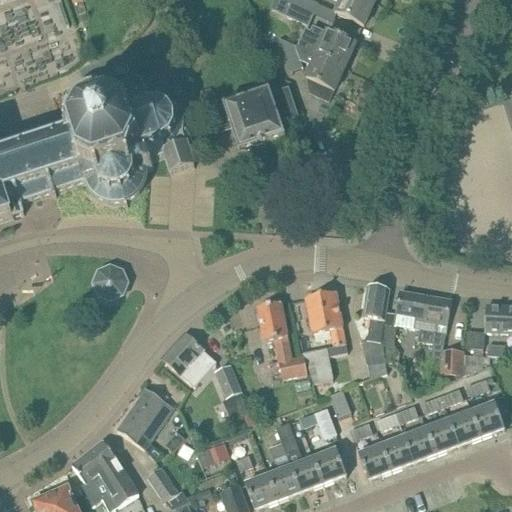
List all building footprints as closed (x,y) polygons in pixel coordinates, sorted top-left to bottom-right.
[(276,0),(292,7),(315,18),(321,7),(306,0),(276,0)] [(374,6),(361,0),(330,0),(342,5),(337,16),(364,28),(374,6)] [(292,7),(292,8),(287,19),(310,30),(315,18),(292,7)] [(328,35),(318,58),(345,70),(355,47),(328,35)] [(318,58),(282,42),(292,75),(304,71),(302,64),(313,69),(307,81),(335,94),(345,70),(318,58)] [(0,225),(24,218),(23,211),(24,211),(23,207),(86,186),(86,188),(88,193),(89,194),(91,196),(95,201),(101,204),(108,207),(114,208),(118,208),(123,207),(125,211),(129,209),(128,206),(133,204),(135,203),(139,199),(143,193),(147,184),(148,177),(148,173),(152,173),(155,168),(153,164),(165,160),(171,178),(195,170),(188,148),(192,146),(190,139),(189,138),(187,133),(183,134),(184,131),(184,128),(183,122),(181,118),(179,113),(176,109),(173,107),(165,102),(161,101),(155,102),(149,102),(143,81),(137,79),(128,82),(120,85),(116,92),(114,91),(113,89),(109,87),(102,85),(100,84),(94,83),(91,83),(87,85),(86,81),(82,82),(84,86),(77,89),(75,90),(74,91),(73,92),(72,94),(71,95),(70,96),(68,100),(66,103),(66,104),(65,108),(64,110),(63,115),(63,119),(63,120),(63,121),(65,126),(3,147),(2,144),(0,144),(0,225)] [(225,109),(234,136),(240,155),(286,140),(281,126),(297,120),(288,93),(272,98),(270,94),(226,109),(225,109)] [(511,95),(502,99),(511,130),(511,95)] [(94,292),(98,300),(105,305),(114,306),(123,303),(129,296),(130,287),(129,280),(125,274),(118,270),(111,269),(103,271),(97,277),(94,284),(94,292)] [(390,294),(368,290),(363,322),(370,323),(367,345),(380,347),(384,327),(386,317),(390,294)] [(302,357),(304,361),(313,387),(318,386),(319,395),(335,392),(329,360),(348,357),(336,296),(306,302),(312,338),(331,335),(334,351),(302,357)] [(397,318),(386,317),(384,327),(420,333),(418,345),(444,349),(448,324),(452,304),(401,296),(397,318)] [(308,378),(304,361),(294,363),(285,326),(282,307),(258,311),(262,331),(265,345),(276,343),(285,383),(308,378)] [(511,337),(511,310),(486,309),(486,337),(511,337)] [(178,376),(194,390),(216,365),(201,351),(186,337),(163,362),(164,362),(163,363),(178,376)] [(488,360),(504,361),(505,341),(489,340),(488,360)] [(367,345),(363,344),(368,368),(385,366),(380,347),(367,345)] [(483,358),(464,357),(464,355),(442,355),(441,389),(460,382),(460,381),(482,372),(483,358)] [(243,393),(231,368),(216,375),(228,400),(243,393)] [(486,383),(468,390),(472,401),(490,394),(489,392),(500,388),(492,370),(482,374),(486,383)] [(387,371),(371,371),(375,388),(389,382),(387,371)] [(134,446),(146,453),(173,410),(163,404),(147,393),(118,435),(134,446)] [(460,393),(441,400),(445,411),(464,404),(460,393)] [(330,399),(338,422),(352,417),(343,394),(330,399)] [(445,411),(441,400),(422,407),(427,418),(445,411)] [(495,407),(473,416),(482,441),(505,433),(495,407)] [(416,410),(396,417),(400,428),(420,420),(416,410)] [(319,427),(325,443),(337,439),(327,413),(301,422),(305,432),(319,427)] [(473,416),(450,424),(460,450),(482,441),(473,416)] [(400,428),(396,417),(378,424),(382,435),(400,428)] [(450,424),(427,433),(437,458),(460,450),(450,424)] [(276,432),(281,445),(282,445),(301,497),(324,488),(314,462),(304,466),(290,427),(276,432)] [(374,438),(370,427),(350,434),(354,445),(374,438)] [(427,433),(405,441),(414,467),(437,458),(427,433)] [(176,435),(164,448),(173,455),(184,442),(176,435)] [(405,441),(382,450),(392,476),(414,467),(405,441)] [(83,489),(93,510),(103,502),(108,511),(115,511),(138,498),(118,464),(104,445),(73,469),(86,487),(83,489)] [(278,476),(269,479),(278,505),(301,497),(282,445),(281,445),(268,450),(278,476)] [(392,476),(382,450),(359,459),(369,484),(392,476)] [(337,453),(314,462),(324,488),(347,479),(337,453)] [(237,464),(241,476),(253,471),(249,459),(237,464)] [(166,506),(171,502),(177,510),(185,505),(161,470),(147,480),(166,506)] [(260,511),(278,505),(269,479),(246,488),(255,511),(260,511)] [(219,496),(225,511),(249,511),(240,489),(219,496)] [(34,507),(36,511),(77,511),(77,510),(69,491),(34,507)]
